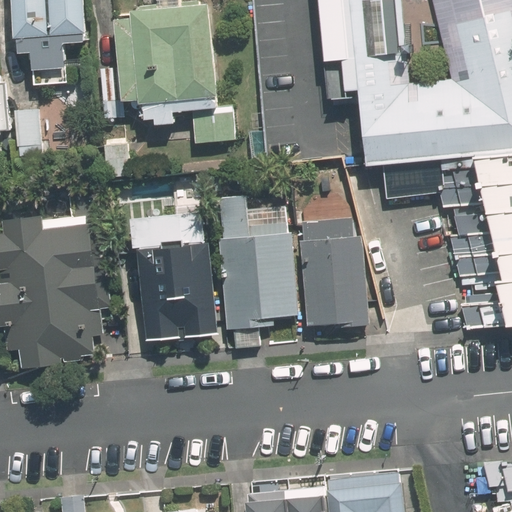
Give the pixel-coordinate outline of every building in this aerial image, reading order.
[(10,0),(16,56),(32,55),(34,72),(72,69),(69,43),(92,41),(87,0),(10,0)] [(116,7),(124,107),(145,105),(146,118),(155,118),(156,125),(180,123),(179,111),(193,110),(195,141),(240,138),(237,97),(221,98),(214,0),(116,7)] [(322,0),(333,98),(363,96),(368,166),(477,153),(511,148),(511,7),(510,0),(322,0)] [(40,106),(15,108),(18,148),(43,146),(40,106)] [(130,134),(104,135),(106,166),(132,165),(130,134)] [(499,279),(511,323),(511,148),(477,153),(506,277),(499,279)] [(217,205),(231,330),(278,324),(277,317),(304,314),(290,197),(217,205)] [(132,214),(147,340),(222,332),(207,205),(132,214)] [(1,313),(5,369),(68,365),(68,359),(100,356),(96,295),(105,295),(101,233),(56,236),(54,214),(15,217),(17,238),(0,239),(0,282),(33,280),(35,310),(1,313)] [(311,323),(370,319),(363,216),(304,220),(311,323)] [(511,511),(511,458),(484,460),(490,484),(496,484),(500,505),(494,508),(494,511),(511,511)] [(405,511),(401,476),(326,484),(329,511),(405,511)] [(329,511),(326,484),(246,493),(248,511),(329,511)] [(79,511),(78,497),(61,499),(62,511),(79,511)]
